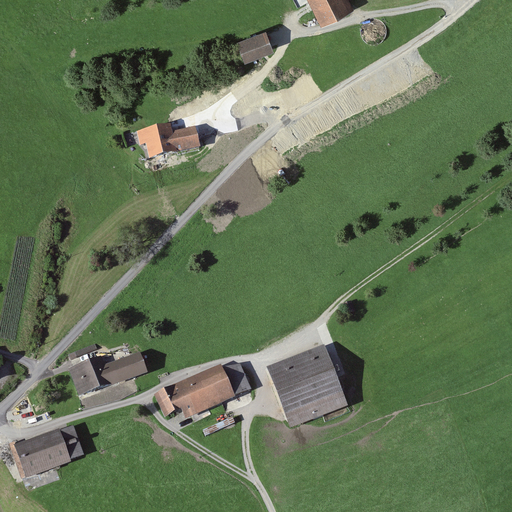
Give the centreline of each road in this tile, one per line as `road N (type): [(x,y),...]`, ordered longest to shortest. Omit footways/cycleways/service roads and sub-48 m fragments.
road 1 (unclassified): [(0,412),(253,147),(473,0)]
road 2 (track): [(462,9),(436,3),(294,33),(225,122),(288,120)]
road 3 (track): [(246,358),(304,332),(511,176)]
road 4 (track): [(272,511),(256,480),(169,428),(143,397)]
